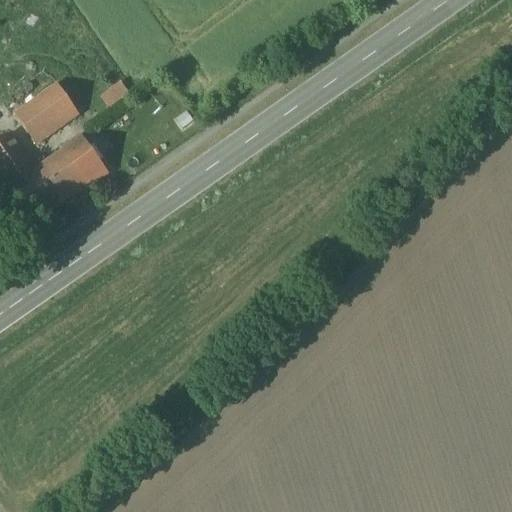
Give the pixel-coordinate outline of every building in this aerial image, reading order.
[(117,84),(97,100),(108,114),(128,98),(117,84)] [(59,87),(17,117),(37,147),(79,117),(59,87)] [(10,137),(0,144),(0,170),(13,188),(35,173),(10,137)] [(108,175),(83,139),(65,152),(91,188),(108,175)] [(13,188),(13,189),(38,225),(91,188),(65,152),(35,173),(13,188)]
